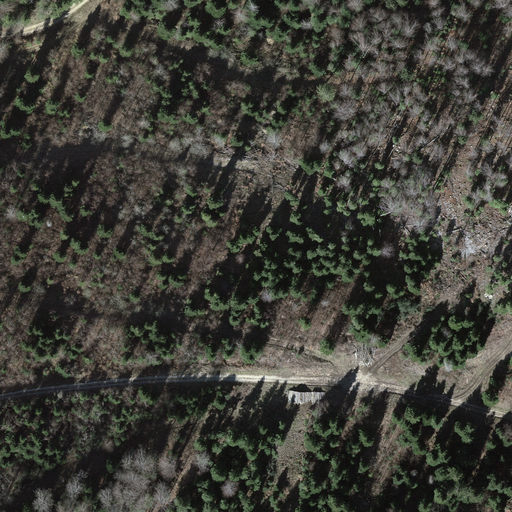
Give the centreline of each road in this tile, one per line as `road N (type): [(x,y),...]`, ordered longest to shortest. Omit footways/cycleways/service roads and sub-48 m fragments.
road 1 (track): [(0,296),(277,340),(327,356),(365,383)]
road 2 (track): [(365,383),(173,376),(0,396)]
road 3 (track): [(91,11),(254,75),(316,82),(388,76)]
road 4 (track): [(0,153),(128,146),(247,164)]
road 5 (track): [(365,383),(511,417)]
